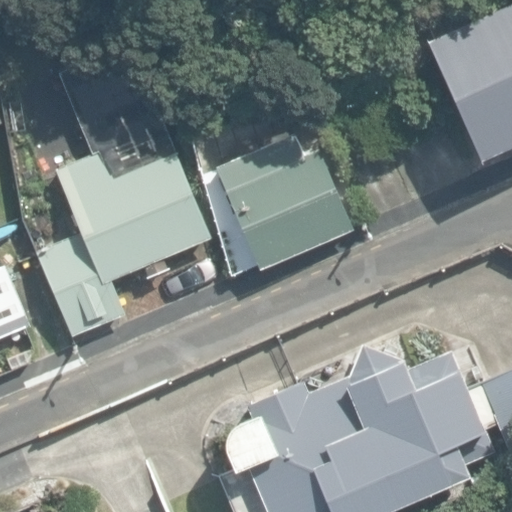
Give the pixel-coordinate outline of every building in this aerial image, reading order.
[(511,5),(432,42),(485,159),(511,146),(511,5)] [(40,251),(76,336),(128,314),(130,313),(115,279),(215,237),(134,43),(63,72),(98,154),(60,170),(86,231),(40,251)] [(0,116),(8,113),(0,64),(0,116)] [(219,168),(263,269),(358,228),(314,127),(219,168)] [(221,472),(236,511),(387,511),(476,477),(463,445),(489,434),(462,368),(456,370),(449,352),(419,364),(364,344),(351,373),(310,390),(305,380),(247,403),(252,414),(243,418),(238,422),(234,427),(231,433),(230,438),(230,443),(231,447),(239,465),(221,472)] [(511,368),(484,380),(511,445),(511,368)]
